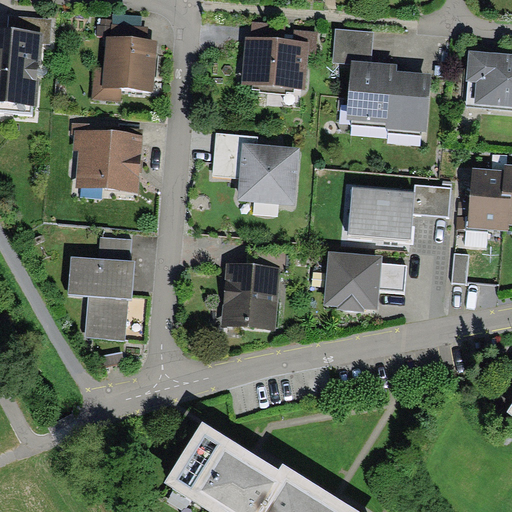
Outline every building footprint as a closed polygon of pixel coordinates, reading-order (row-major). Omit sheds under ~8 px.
[(247,37),(243,85),(305,91),(308,50),(316,50),(318,34),(296,32),(295,42),(282,41),(283,24),(255,21),(253,38),(247,37)] [(0,111),(30,114),(35,46),(44,47),(45,26),(4,23),(3,44),(0,43),(0,111)] [(155,95),(160,40),(147,39),(148,28),(113,25),(112,36),(106,36),(103,68),(94,67),(91,102),(123,105),(124,93),(155,95)] [(353,62),(371,63),(373,32),(335,30),(334,63),(353,64),(353,62)] [(511,55),(470,51),(465,106),(511,110),(511,55)] [(347,119),(389,122),(391,94),(396,95),(397,72),(397,65),(371,63),(353,62),(353,64),(347,119)] [(389,130),(426,132),(430,74),(397,72),(396,95),(391,94),(389,122),(389,130)] [(76,189),(138,193),(142,135),(88,132),(89,125),(73,124),(72,136),(75,136),(74,151),(79,152),(76,189)] [(238,198),(294,203),(299,150),(250,145),(251,135),(217,132),(213,174),(240,176),(238,198)] [(511,165),(505,164),(504,172),(502,196),(510,196),(507,224),(511,223),(511,165)] [(504,172),(474,170),(469,228),(507,232),(507,224),(510,196),(502,196),(504,172)] [(355,187),(350,236),(410,242),(413,215),(446,218),(449,188),(416,185),(415,193),(355,187)] [(85,336),(125,340),(128,299),(133,300),(135,277),(136,262),(130,261),(132,240),(100,238),(98,260),(70,257),(67,294),(88,296),(85,336)] [(249,267),(227,265),(223,325),(272,328),(276,268),(289,269),(290,252),(250,250),(249,267)] [(384,263),(384,257),(329,252),(324,306),(379,310),(380,293),(405,295),(408,265),(384,263)] [(466,285),(469,255),(455,254),(452,284),(466,285)] [(282,469),(203,422),(165,482),(211,511),(271,511),(274,507),(263,500),(282,469)] [(359,511),(284,464),(282,469),(263,500),(274,507),(271,511),(359,511)]
